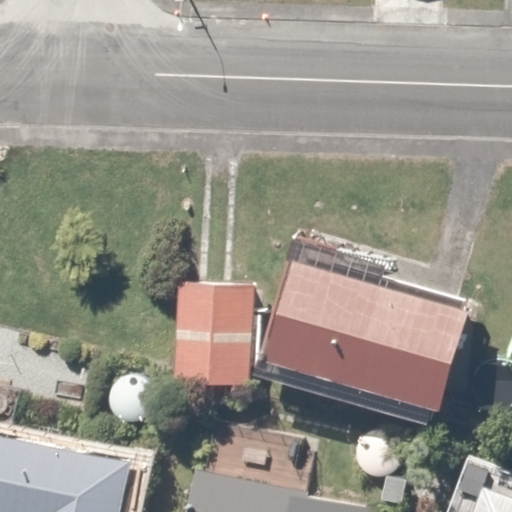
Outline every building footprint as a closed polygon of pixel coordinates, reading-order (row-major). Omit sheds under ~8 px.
[(312,232),(273,366),(463,422),(503,288),(312,232)] [(263,273),(176,272),(175,377),(261,379),(263,273)] [(141,511),(152,454),(14,431),(22,383),(0,379),(0,511),(141,511)] [(308,440),(221,426),(208,511),(392,511),(394,500),(301,485),(308,440)] [(511,511),(511,456),(470,444),(449,511),(511,511)]
